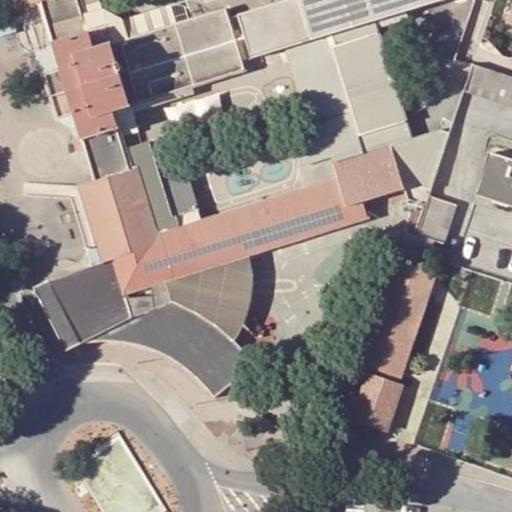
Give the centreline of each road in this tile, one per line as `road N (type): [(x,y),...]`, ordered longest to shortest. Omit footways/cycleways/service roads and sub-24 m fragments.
road 1 (tertiary): [(511,511),(478,499),(277,489),(190,472)]
road 2 (tertiary): [(190,472),(141,414),(113,403),(66,413)]
road 3 (tertiary): [(66,413),(0,284)]
